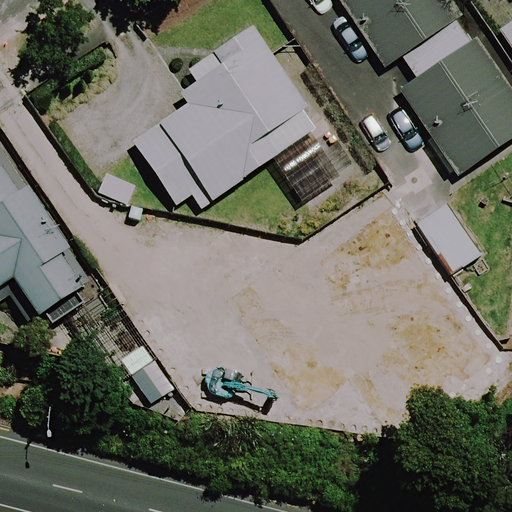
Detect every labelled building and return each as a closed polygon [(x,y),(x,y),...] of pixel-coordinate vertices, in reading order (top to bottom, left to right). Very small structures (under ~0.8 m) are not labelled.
[(482,54),(446,0),(338,0),(384,72),(402,61),(416,83),(402,92),(458,179),(511,144),(511,88),(487,50),(482,54)] [(511,25),(499,34),(511,53),(511,25)] [(320,130),(252,31),(189,75),(199,89),(185,98),(153,50),(51,120),(94,183),(137,153),(185,223),(275,161),(320,130)] [(92,288),(0,148),(0,292),(6,301),(26,332),(92,288)] [(482,258),(449,207),(418,228),(451,279),(482,258)] [(359,344),(425,299),(380,233),(312,279),(318,288),(273,320),(239,271),(163,323),(214,397),(282,351),(289,361),(345,323),(359,344)] [(152,353),(126,371),(147,403),(174,385),(152,353)]
